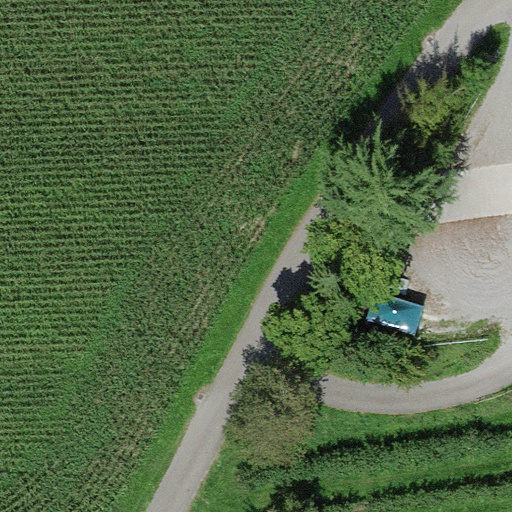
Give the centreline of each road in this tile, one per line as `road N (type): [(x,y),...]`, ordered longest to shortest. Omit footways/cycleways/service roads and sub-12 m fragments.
road 1 (track): [(160,511),(392,117),(488,0)]
road 2 (track): [(247,370),(386,408),(493,383),(511,363)]
road 3 (track): [(511,147),(498,0)]
